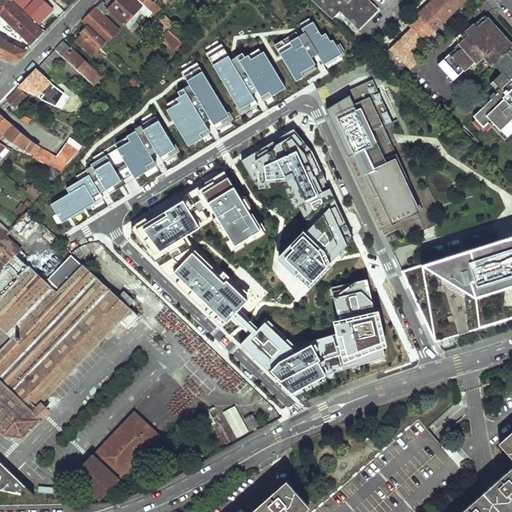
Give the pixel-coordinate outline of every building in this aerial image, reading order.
[(0,14),(33,46),(46,33),(10,0),(7,0),(6,1),(3,0),(0,0),(0,55),(13,62),(21,59),(27,53),(0,39),(0,14)] [(44,0),(36,0),(25,11),(40,24),(54,9),(44,0)] [(104,0),(82,23),(87,28),(104,43),(105,44),(120,30),(106,17),(111,13),(125,25),(140,9),(149,18),(153,14),(138,0),(117,0),(109,9),(105,5),(107,3),(104,0)] [(316,0),(335,17),(343,10),(361,28),(381,8),(372,0),(316,0)] [(467,0),(432,0),(409,23),(413,27),(380,59),(390,68),(402,57),(412,68),(421,60),(411,49),(423,38),(426,40),(467,0)] [(497,62),(511,48),(511,44),(486,16),(465,35),(469,39),(461,46),(439,66),(454,82),(476,62),(478,64),(485,58),(493,66),(494,65),(497,62)] [(300,23),(303,28),(312,22),(309,18),(300,23)] [(303,28),(302,29),(304,33),(317,54),(324,65),(325,64),(340,55),(342,54),(336,45),(333,40),(331,41),(326,33),(322,36),(313,22),(312,22),(303,28)] [(84,35),(77,42),(92,56),(104,43),(87,28),(82,33),(84,35)] [(185,44),(171,31),(163,39),(177,52),(185,44)] [(285,44),(299,36),(296,32),(282,40),(285,44)] [(304,33),(299,36),(312,58),(317,54),(304,33)] [(458,42),(461,46),(469,39),(465,35),(458,42)] [(282,40),(274,45),(297,81),(304,77),(302,72),(316,64),(312,58),(299,36),(285,44),(282,40)] [(205,48),(207,52),(220,45),(218,40),(205,48)] [(66,59),(71,63),(83,75),(91,83),(99,75),(64,42),(56,50),(66,59)] [(340,43),(336,45),(342,54),(345,52),(340,43)] [(207,52),(206,53),(208,56),(243,114),(258,105),(222,44),(220,45),(207,52)] [(259,48),(249,55),(251,59),(262,53),(259,48)] [(511,48),(497,62),(505,70),(502,73),(493,81),(501,90),(498,93),(473,116),(476,119),(487,131),(492,126),(503,138),(511,129),(511,48)] [(56,50),(40,66),(51,75),(66,59),(56,50)] [(243,53),(237,56),(255,86),(261,97),(269,92),(272,96),(286,88),(264,51),(262,53),(251,59),(249,55),(245,57),(243,53)] [(340,55),(325,64),(328,68),(343,59),(340,55)] [(208,56),(197,62),(225,109),(236,103),(208,56)] [(237,56),(231,60),(249,89),(255,86),(237,56)] [(65,61),(52,75),(59,81),(67,72),(77,81),(83,75),(71,63),(69,64),(65,61)] [(210,119),(217,129),(232,120),(197,62),(182,72),(190,85),(210,119)] [(497,62),(494,65),(502,73),(505,70),(497,62)] [(302,72),(304,77),(318,68),(316,64),(302,72)] [(37,70),(20,88),(29,92),(31,89),(39,96),(42,93),(44,95),(42,100),(62,110),(72,115),(75,110),(60,101),(61,97),(46,89),(51,83),(37,70)] [(371,83),(395,122),(398,121),(372,79),(346,91),(348,96),(371,83)] [(128,85),(133,91),(139,85),(133,80),(128,85)] [(501,90),(493,81),(490,84),(498,93),(501,90)] [(380,223),(404,212),(399,201),(411,196),(397,161),(390,143),(387,137),(383,126),(395,122),(371,83),(348,96),(327,109),(380,223)] [(190,85),(184,88),(204,122),(210,119),(190,85)] [(169,108),(167,110),(189,146),(203,138),(200,133),(208,129),(204,122),(184,88),(178,92),(180,96),(177,98),(179,102),(169,108)] [(19,89),(7,101),(15,108),(29,96),(19,89)] [(269,92),(261,97),(264,101),(272,96),(269,92)] [(166,104),(169,108),(179,102),(177,98),(166,104)] [(139,120),(142,125),(155,117),(152,113),(139,120)] [(0,115),(0,138),(3,135),(23,151),(35,156),(40,148),(0,115)] [(142,125),(141,125),(156,151),(163,162),(165,161),(176,154),(178,153),(156,116),(155,117),(142,125)] [(487,131),(476,119),(473,121),(485,134),(487,131)] [(134,129),(150,154),(156,151),(141,125),(134,129)] [(94,162),(90,164),(106,190),(109,194),(124,185),(122,181),(133,175),(135,179),(145,173),(146,172),(144,168),(152,163),(154,167),(156,166),(157,165),(150,154),(134,129),(134,128),(125,134),(126,135),(128,139),(117,146),(105,154),(94,162)] [(200,133),(203,138),(211,133),(208,129),(200,133)] [(281,258),(309,285),(353,239),(313,152),(294,129),(242,161),(255,184),(287,179),(290,178),(297,192),(293,193),(310,228),(281,258)] [(114,143),(117,146),(128,139),(126,135),(114,143)] [(45,150),(37,161),(62,170),(83,147),(71,138),(57,157),(45,150)] [(395,141),(390,143),(397,161),(402,158),(395,141)] [(94,162),(105,154),(102,151),(92,158),(94,162)] [(176,154),(165,161),(167,165),(179,158),(176,154)] [(152,163),(144,168),(146,172),(145,173),(147,177),(158,170),(156,166),(154,167),(152,163)] [(88,173),(101,193),(106,190),(90,164),(75,175),(78,180),(88,173)] [(225,172),(132,229),(163,271),(222,327),(248,300),(246,299),(240,293),(227,280),(220,274),(196,249),(187,235),(217,217),(219,219),(225,229),(231,239),(235,246),(241,243),(253,235),(261,230),(258,225),(249,211),(242,200),(225,172)] [(69,192),(51,204),(64,223),(103,198),(88,173),(66,188),(69,192)] [(290,178),(287,179),(293,193),(297,192),(290,178)] [(43,193),(34,184),(27,192),(36,200),(43,193)] [(411,196),(399,201),(404,212),(407,217),(424,210),(417,194),(411,196)] [(247,197),(242,200),(249,211),(253,208),(247,197)] [(215,222),(221,232),(225,229),(219,219),(215,222)] [(0,428),(8,436),(28,439),(53,412),(45,404),(121,322),(130,330),(141,318),(130,308),(136,303),(126,293),(120,299),(83,266),(81,268),(77,272),(70,265),(49,287),(21,260),(26,256),(6,236),(11,232),(0,222),(0,340),(0,341),(8,333),(14,339),(0,354),(0,428)] [(260,224),(258,225),(261,230),(253,235),(256,239),(265,234),(260,224)] [(511,236),(403,272),(435,341),(511,317),(511,236)] [(235,246),(231,239),(226,241),(232,251),(242,245),(241,243),(235,246)] [(355,279),(374,274),(370,258),(362,260),(361,253),(351,256),(350,253),(341,255),(348,276),(354,275),(355,279)] [(224,270),(220,274),(227,280),(230,276),(224,270)] [(367,279),(336,286),(338,296),(334,297),(340,322),(344,321),(346,331),(342,332),(309,341),(266,318),(240,344),(291,394),(293,392),(299,389),(311,383),(317,380),(319,379),(325,376),(380,358),(377,349),(383,347),(367,279)] [(244,289),(240,293),(246,299),(250,295),(244,289)] [(217,386),(227,374),(195,344),(185,356),(217,386)] [(240,396),(251,385),(236,372),(226,383),(240,396)] [(236,405),(225,411),(238,437),(249,432),(236,405)] [(219,447),(232,441),(217,407),(204,413),(219,447)] [(132,415),(73,477),(97,500),(156,439),(132,415)] [(254,415),(245,418),(249,430),(258,427),(254,415)] [(511,459),(511,432),(499,444),(511,459)] [(0,487),(3,489),(18,492),(23,491),(21,490),(27,484),(0,458),(0,487)] [(507,511),(511,508),(511,468),(507,473),(470,506),(462,511),(507,511)] [(249,511),(295,511),(306,503),(286,480),(249,511)]
